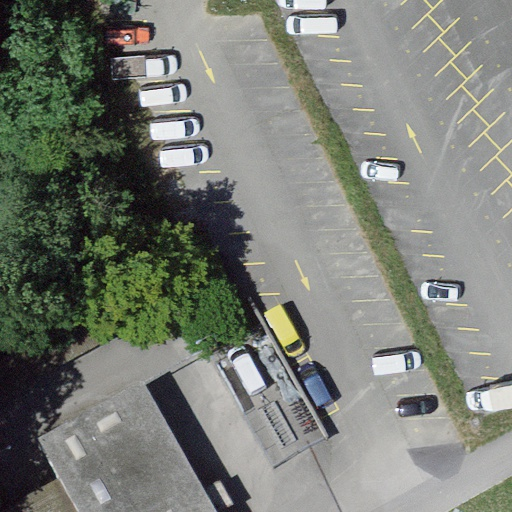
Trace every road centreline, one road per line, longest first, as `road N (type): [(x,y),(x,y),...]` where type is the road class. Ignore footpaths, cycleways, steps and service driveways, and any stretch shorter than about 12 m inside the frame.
road 1 (unknown): [(388,511),(184,81),(154,10),(162,0)]
road 2 (unknown): [(511,37),(494,0),(379,0),(511,299)]
